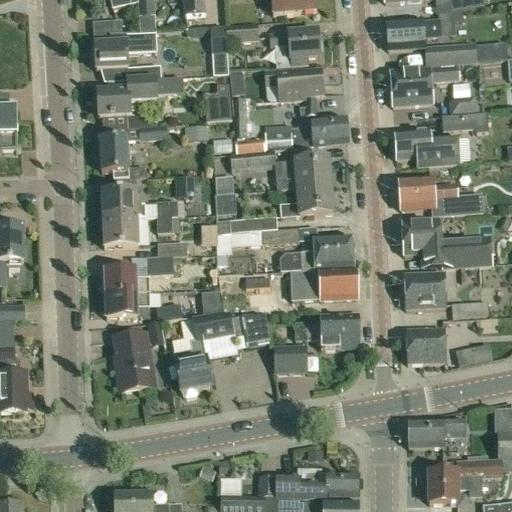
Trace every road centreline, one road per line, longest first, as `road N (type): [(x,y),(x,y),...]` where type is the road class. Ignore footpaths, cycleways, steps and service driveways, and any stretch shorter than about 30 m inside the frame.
road 1 (residential): [(358,0),(386,405)]
road 2 (secondary): [(78,458),(386,405)]
road 3 (unclassified): [(78,458),(63,187)]
road 4 (unclassified): [(63,187),(54,0)]
road 5 (secondary): [(386,405),(511,378)]
